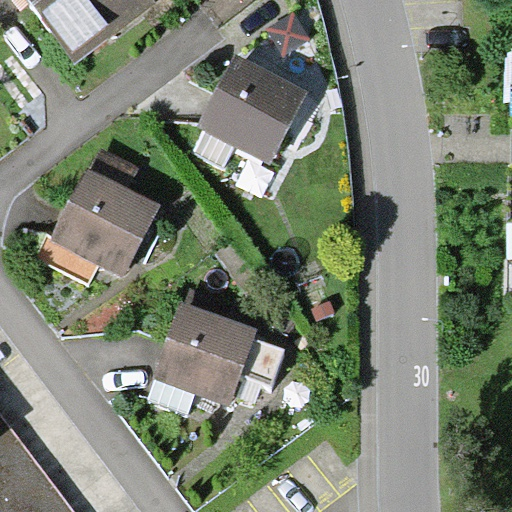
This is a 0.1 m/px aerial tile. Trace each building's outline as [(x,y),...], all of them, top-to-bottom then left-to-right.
[(157,7),(151,0),(27,0),(78,67),(157,7)] [(299,102),(223,66),(190,136),(266,172),(289,123),(299,102)] [(131,176),(94,160),(56,250),(128,280),(154,217),(120,202),(131,176)] [(511,196),(492,196),(491,275),(511,275),(511,196)] [(254,341),(173,312),(148,386),(228,414),(254,341)] [(0,511),(67,511),(0,424),(0,511)]
